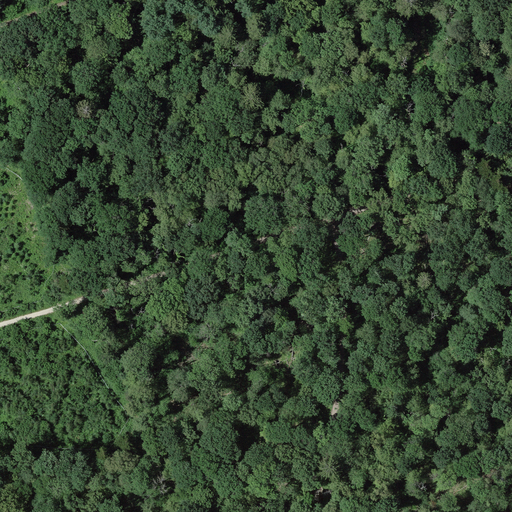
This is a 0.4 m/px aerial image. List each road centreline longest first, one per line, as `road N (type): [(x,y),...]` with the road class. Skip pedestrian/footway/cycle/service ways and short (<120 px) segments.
road 1 (track): [(313,511),(341,367),(334,217),(0,327)]
road 2 (track): [(511,158),(334,217)]
